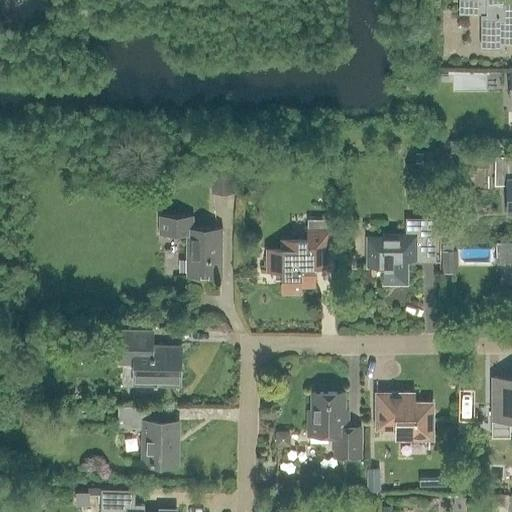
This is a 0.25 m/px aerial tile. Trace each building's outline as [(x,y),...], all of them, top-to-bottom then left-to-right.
[(511,0),(472,0),(472,14),(482,14),(482,27),(487,27),(487,43),(511,43),(511,0)] [(489,163),(489,151),(466,152),(466,163),(489,163)] [(430,153),(418,153),(418,163),(430,163),(430,153)] [(511,156),(496,157),(495,185),(509,185),(509,212),(511,212),(511,156)] [(233,192),(233,160),(211,161),(212,193),(233,192)] [(223,248),(223,228),(194,228),(194,216),(160,216),(160,234),(187,234),(187,276),(219,276),(219,248),(223,248)] [(329,259),(329,231),(329,219),(308,219),(308,240),(291,240),(291,249),(268,250),(269,271),(276,271),(276,279),(283,279),(283,292),(301,292),(301,285),(315,285),(315,259),(329,259)] [(436,219),(423,219),(423,235),(384,235),(384,237),(368,237),(368,266),(383,266),(384,284),(407,284),(407,260),(416,260),(416,256),(436,256),(436,219)] [(511,242),(496,242),(496,262),(511,262),(511,242)] [(458,273),(458,250),(454,250),(454,245),(443,244),(442,273),(458,273)] [(179,385),(180,354),(168,354),(168,346),(152,345),(152,329),(119,329),(119,364),(136,365),(135,384),(179,385)] [(511,376),(492,376),(492,421),(511,420),(511,376)] [(361,457),(361,427),(348,427),(348,419),(344,419),(345,392),(312,392),(313,411),(309,411),(309,435),(335,434),(335,457),(361,457)] [(433,425),(433,402),(415,402),(416,392),(377,392),(377,428),(400,428),(400,438),(430,438),(430,425),(433,425)] [(177,464),(178,422),(150,422),(151,407),(119,406),(118,427),(144,427),(143,463),(177,464)] [(275,445),(289,445),(289,432),(275,432),(275,445)] [(7,475),(20,475),(21,453),(8,453),(7,475)] [(381,494),(380,468),(367,468),(368,494),(381,494)] [(74,492),(74,504),(87,504),(87,492),(74,492)] [(176,511),(176,510),(159,510),(158,511),(144,511),(145,509),(132,509),(133,493),(103,492),(102,511),(176,511)]
